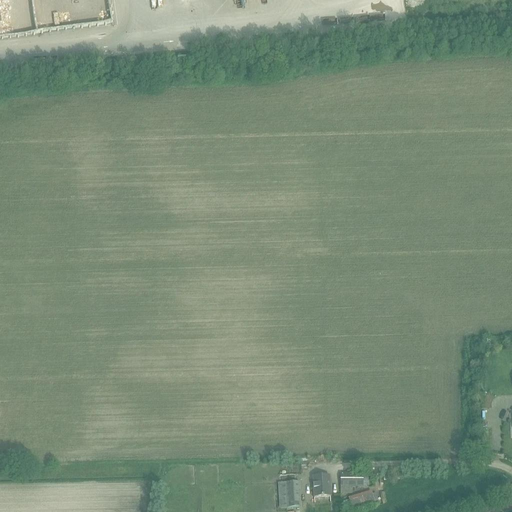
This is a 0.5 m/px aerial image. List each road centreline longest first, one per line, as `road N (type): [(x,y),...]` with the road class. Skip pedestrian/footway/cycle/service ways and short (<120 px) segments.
road 1 (unknown): [(130,44),(340,16),(363,0)]
road 2 (unknown): [(0,52),(130,44)]
